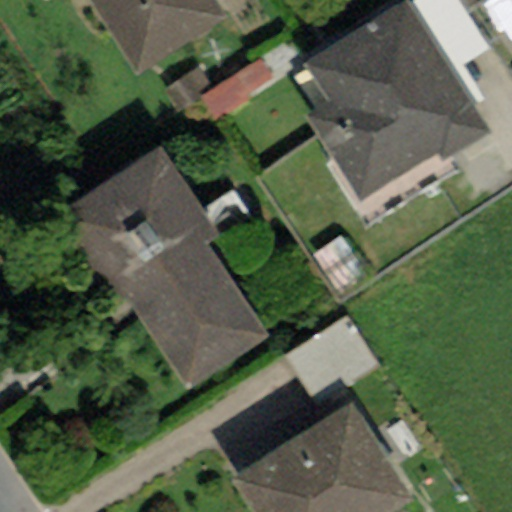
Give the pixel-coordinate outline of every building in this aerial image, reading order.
[(216,0),(89,0),(139,75),(228,17),(216,0)] [(404,1),(304,66),(329,105),(306,120),(359,202),(433,155),(441,166),(490,134),(404,1)] [(217,237),(159,148),(56,214),(100,280),(111,273),(188,391),(268,339),(206,244),(217,237)] [(347,319),(285,358),(316,407),(378,368),(347,319)] [(350,404),(229,484),(248,511),(390,511),(412,498),(350,404)]
